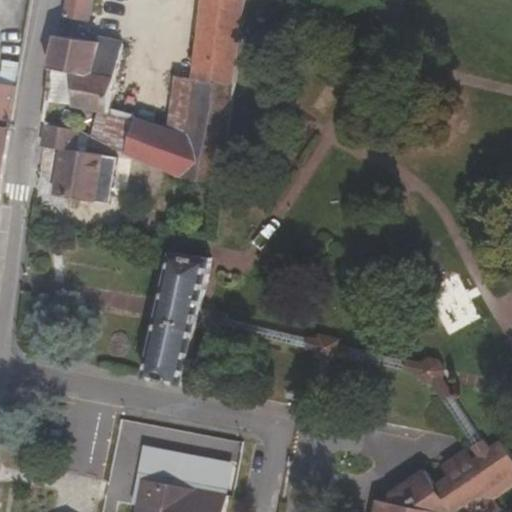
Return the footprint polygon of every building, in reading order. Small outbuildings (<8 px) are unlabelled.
[(89,23),(95,0),(65,0),(62,17),(89,23)] [(136,119),(128,152),(184,177),(222,183),(247,0),(205,0),(196,81),(190,133),(176,130),(136,119)] [(105,112),(111,113),(123,49),(58,36),(49,69),(46,99),(105,112)] [(182,79),(176,130),(190,133),(196,81),(182,79)] [(0,202),(19,88),(0,84),(0,202)] [(79,130),(101,140),(105,112),(46,99),(43,120),(47,121),(79,130)] [(111,113),(105,112),(101,140),(128,152),(136,119),(111,113)] [(47,121),(44,147),(63,150),(56,196),(96,203),(104,154),(77,149),(79,130),(47,121)] [(186,384),(187,378),(197,327),(201,308),(211,257),(173,250),(146,376),(186,384)] [(224,333),(225,327),(227,319),(229,314),(201,308),(197,327),(224,333)] [(319,339),(227,319),(225,327),(317,349),(319,339)] [(316,354),(336,359),(337,353),(340,344),(341,339),(320,334),(319,339),(317,349),(316,354)] [(337,353),(420,373),(421,363),(340,344),(337,353)] [(430,358),(421,363),(420,373),(426,382),(435,383),(443,377),(445,368),(441,361),(430,358)] [(443,377),(435,383),(481,455),(490,449),(443,377)] [(203,381),(187,378),(186,384),(202,387),(203,381)] [(393,493),(391,501),(380,500),(377,511),(456,511),(467,506),(471,511),(487,501),(511,485),(511,453),(504,440),(490,449),(481,455),(475,459),(468,447),(455,456),(447,461),(453,472),(435,483),(428,471),(393,493)] [(225,511),(229,494),(144,478),(141,490),(139,502),(137,511),(225,511)] [(141,490),(134,489),(132,501),(139,502),(141,490)]
